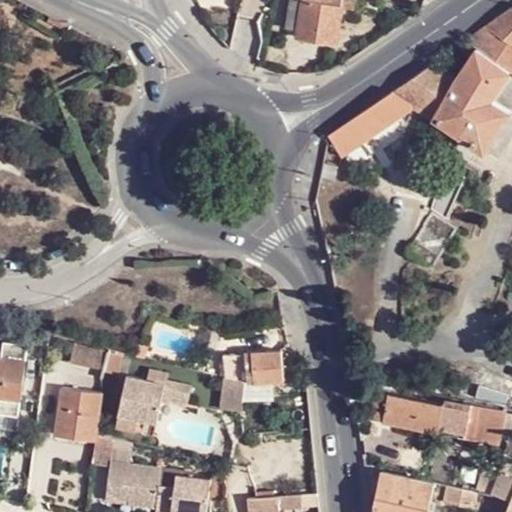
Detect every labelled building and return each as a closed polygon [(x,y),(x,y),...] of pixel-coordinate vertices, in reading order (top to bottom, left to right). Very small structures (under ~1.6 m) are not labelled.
[(296,32),(299,0),(289,0),(286,30),(296,32)] [(299,0),(296,32),(296,36),(336,40),(341,5),(341,0),(299,0)] [(511,6),(465,40),(485,51),(471,67),(461,66),(456,79),(494,101),(510,73),(511,73),(511,6)] [(431,64),(330,135),(345,164),(415,111),(433,122),(456,79),(431,64)] [(456,79),(433,122),(486,153),(511,112),(494,101),(456,79)] [(31,332),(17,330),(14,342),(28,346),(31,332)] [(104,367),(109,352),(74,343),(71,358),(104,367)] [(122,352),(110,349),(109,352),(104,367),(103,370),(117,372),(122,352)] [(283,350),(252,351),(252,353),(255,383),(285,381),(283,350)] [(230,355),(232,378),(234,379),(240,381),(249,383),(255,383),(252,353),(230,355)] [(0,409),(17,412),(24,358),(0,354),(0,409)] [(480,403),(491,373),(464,365),(454,396),(480,403)] [(511,379),(491,373),(480,403),(479,404),(486,406),(510,410),(511,400),(511,379)] [(166,386),(128,376),(118,414),(157,425),(163,407),(185,411),(191,390),(167,383),(166,386)] [(240,381),(234,379),(232,378),(223,376),(221,410),(242,414),(240,381)] [(55,433),(95,440),(96,434),(101,391),(61,386),(55,433)] [(486,406),(479,404),(475,404),(474,410),(389,395),(388,402),(378,399),(374,420),(385,421),(385,426),(444,435),(445,431),(469,434),(469,439),(505,445),(510,410),(486,406)] [(111,445),(110,461),(128,462),(129,448),(111,445)] [(175,511),(193,511),(196,480),(192,480),(181,478),(181,469),(166,468),(160,467),(154,466),(128,462),(110,461),(106,494),(128,498),(128,503),(153,508),(153,511),(155,511),(171,511),(175,511)] [(511,511),(511,464),(509,464),(496,496),(511,501),(506,511),(511,511)] [(181,478),(192,480),(194,471),(181,469),(181,478)] [(382,469),(370,511),(427,511),(435,484),(382,469)] [(196,480),(193,511),(204,511),(209,482),(196,480)] [(477,491),(450,483),(445,500),(472,508),(477,491)] [(272,511),(272,497),(247,498),(247,511),(272,511)]
